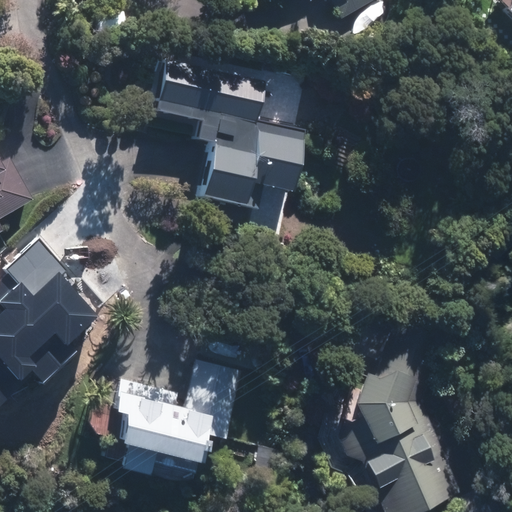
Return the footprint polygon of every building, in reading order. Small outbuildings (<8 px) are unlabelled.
[(233,0),(239,8),(253,0),(322,0),(329,11),(336,21),(372,0),(233,0)] [(511,0),(506,0),(492,16),(511,34),(511,0)] [(257,84),(155,63),(144,116),(189,125),(185,144),(200,147),(189,202),(252,214),(257,190),(283,195),(295,133),(249,124),(257,84)] [(0,218),(27,203),(5,160),(0,162),(0,218)] [(435,346),(356,319),(345,355),(354,359),(332,417),(323,413),(312,440),(324,471),(338,476),(351,511),(411,511),(450,495),(416,405),(435,346)] [(216,440),(232,373),(192,363),(183,401),(115,385),(108,412),(114,414),(106,447),(184,467),(192,434),(216,440)]
